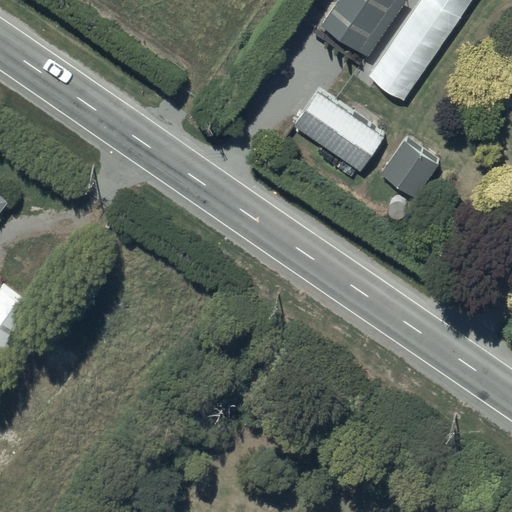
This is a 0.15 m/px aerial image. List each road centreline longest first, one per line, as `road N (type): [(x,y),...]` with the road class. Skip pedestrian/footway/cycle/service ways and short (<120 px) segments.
road 1 (tertiary): [(511,398),(0,47)]
road 2 (unknown): [(14,511),(47,478),(229,204)]
